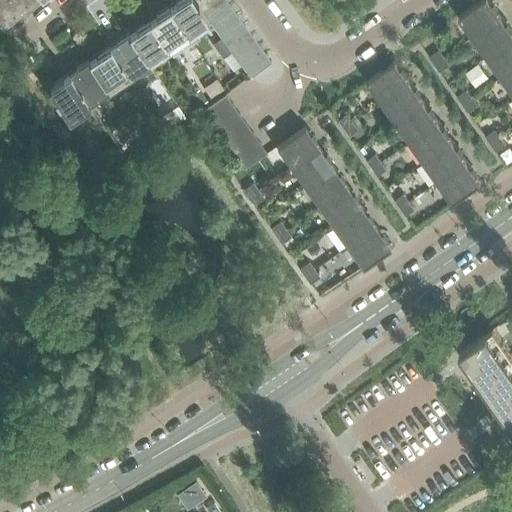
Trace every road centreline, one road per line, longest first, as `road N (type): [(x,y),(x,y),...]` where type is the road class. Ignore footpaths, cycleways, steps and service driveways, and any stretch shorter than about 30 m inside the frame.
road 1 (residential): [(422,0),(336,58),(313,63),(292,50),(254,0)]
road 2 (tertiary): [(343,337),(511,218)]
road 3 (tertiary): [(150,458),(200,441),(282,393)]
road 4 (residential): [(365,511),(282,393)]
road 5 (tertiary): [(267,374),(150,458)]
